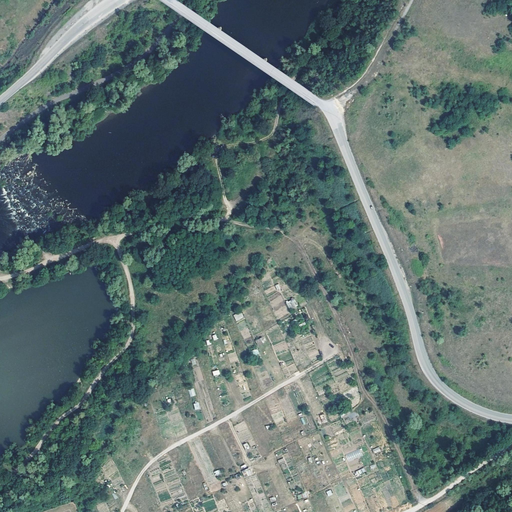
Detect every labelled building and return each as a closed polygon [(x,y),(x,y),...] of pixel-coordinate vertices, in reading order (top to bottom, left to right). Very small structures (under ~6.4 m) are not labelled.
[(294,298),(286,302),(290,310),(298,306),(294,298)] [(235,320),(243,318),(242,312),(234,314),(235,320)] [(257,346),(265,342),(262,337),(255,340),(257,346)] [(360,448),(345,455),(348,462),(363,455),(360,448)] [(250,468),(242,471),(245,478),(253,474),(250,468)] [(356,476),(365,471),(363,468),(354,472),(356,476)]
